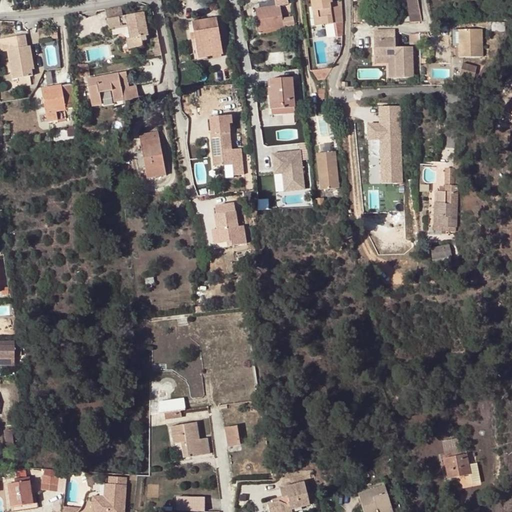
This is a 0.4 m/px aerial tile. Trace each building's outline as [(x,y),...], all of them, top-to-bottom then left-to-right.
[(319,25),(332,23),(341,21),(341,5),(340,0),(328,2),(327,0),(308,0),(310,8),(317,11),(319,25)] [(407,0),(410,22),(417,22),(422,22),(417,0),(407,0)] [(278,5),(254,9),(258,30),(282,26),(278,5)] [(104,10),(106,19),(122,16),(120,7),(104,10)] [(317,11),(310,8),(313,26),(319,25),(317,11)] [(122,16),(106,19),(107,29),(127,26),(129,38),(125,38),(127,49),(141,46),(139,37),(146,36),(142,13),(122,16)] [(221,54),(215,18),(191,22),(197,58),(221,54)] [(341,21),(332,23),(334,37),(341,36),(341,21)] [(481,57),(480,29),(457,30),(458,49),(458,58),(481,57)] [(373,58),(394,57),(395,77),(412,77),(410,47),(394,47),(393,31),(372,32),(373,58)] [(24,34),(0,39),(2,51),(6,50),(9,60),(5,61),(6,71),(10,70),(12,78),(32,74),(28,59),(31,58),(28,46),(26,47),(24,34)] [(45,55),(57,54),(57,42),(45,42),(45,55)] [(395,77),(394,57),(373,58),(373,64),(387,63),(388,78),(395,77)] [(462,63),(459,76),(473,80),(477,67),(462,63)] [(325,79),(331,68),(312,71),(318,80),(325,79)] [(137,96),(135,89),(128,90),(127,86),(124,72),(85,79),(89,104),(99,102),(98,92),(110,90),(112,100),(121,98),(122,101),(126,100),(127,99),(137,96)] [(268,79),(269,87),(267,87),(268,109),(270,109),(293,107),(294,107),(293,91),(297,90),(297,83),(292,84),(292,78),(268,79)] [(57,120),(56,112),(64,111),(65,110),(65,108),(73,107),(71,85),(43,89),(48,121),(57,120)] [(382,122),(372,122),(372,140),(382,139),(384,182),(405,181),(403,104),(382,105),(382,122)] [(511,123),(511,116),(504,112),(501,118),(511,123)] [(208,118),(213,166),(231,164),(233,175),(245,174),(242,148),(231,149),(228,123),(231,123),(231,115),(208,118)] [(139,134),(143,155),(145,167),(146,177),(165,174),(157,131),(139,134)] [(278,165),(279,173),(281,191),(301,189),(297,150),(269,153),(270,166),(278,165)] [(314,154),(316,174),(318,174),(319,191),(335,190),(332,154),(314,154)] [(278,165),(270,166),(271,174),(279,173),(278,165)] [(444,186),(453,186),(453,169),(444,169),(444,186)] [(438,226),(456,226),(457,186),(453,186),(444,186),(443,202),(439,202),(438,216),(438,226)] [(216,229),(210,230),(213,243),(218,242),(219,244),(226,242),(233,241),(234,245),(246,243),(244,234),(239,235),(233,202),(214,205),(216,213),(213,213),(216,229)] [(96,204),(97,214),(111,212),(110,203),(96,204)] [(450,255),(448,245),(430,249),(432,259),(450,255)] [(204,324),(207,340),(211,339),(214,339),(218,338),(220,354),(244,351),(242,336),(233,336),(231,320),(204,324)] [(190,335),(189,325),(178,327),(179,337),(190,335)] [(196,325),(189,325),(190,335),(197,334),(196,325)] [(0,341),(0,357),(14,358),(14,356),(20,356),(20,342),(0,341)] [(181,410),(184,410),(183,400),(168,402),(168,391),(169,390),(171,390),(172,389),(173,388),(173,386),(173,385),(173,384),(172,382),(171,381),(169,381),(168,381),(166,381),(165,382),(164,383),(164,384),(163,386),(164,387),(159,387),(159,413),(164,412),(181,410)] [(181,410),(164,412),(165,420),(182,418),(181,410)] [(173,443),(181,442),(184,441),(187,457),(210,453),(207,438),(199,439),(196,422),(170,427),(173,443)] [(239,444),(236,426),(226,428),(229,445),(239,444)] [(6,444),(14,444),(12,429),(4,430),(6,444)] [(480,482),(481,482),(477,462),(468,464),(465,449),(460,450),(457,437),(441,440),(444,454),(451,453),(452,457),(444,458),(447,478),(470,473),(472,484),(480,482)] [(451,453),(444,454),(440,455),(444,478),(447,478),(444,458),(452,457),(451,453)] [(28,467),(21,470),(25,481),(32,478),(28,467)] [(41,489),(56,491),(58,477),(42,476),(41,489)] [(107,483),(106,500),(90,500),(89,511),(122,511),(125,477),(107,476),(107,483)] [(7,484),(10,506),(12,506),(33,503),(30,481),(7,484)] [(281,497),(282,499),(272,502),(267,503),(269,511),(291,511),(291,510),(310,505),(304,482),(279,488),(281,497)] [(103,483),(102,497),(91,496),(90,500),(106,500),(107,483),(103,483)] [(392,511),(384,485),(358,493),(364,511),(392,511)] [(176,511),(204,511),(204,497),(176,496),(176,511)]
